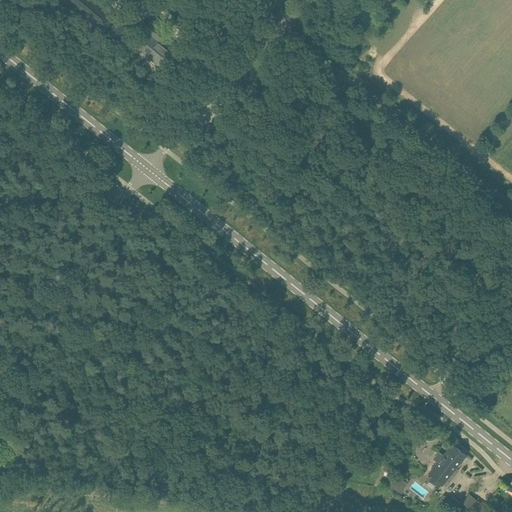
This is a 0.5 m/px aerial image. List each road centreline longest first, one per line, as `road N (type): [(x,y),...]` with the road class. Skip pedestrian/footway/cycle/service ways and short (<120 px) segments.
road 1 (tertiary): [(511,463),(149,170)]
road 2 (unclassified): [(511,205),(280,23)]
road 3 (unclassified): [(149,170),(280,23)]
road 4 (tertiary): [(149,170),(0,52)]
road 5 (unclassified): [(0,200),(109,193),(132,187),(149,170)]
